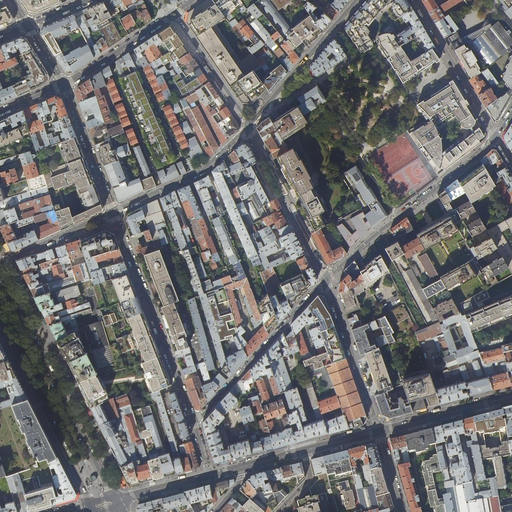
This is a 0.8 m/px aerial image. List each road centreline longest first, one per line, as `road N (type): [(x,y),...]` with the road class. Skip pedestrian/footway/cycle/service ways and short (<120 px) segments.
road 1 (primary): [(117,500),(0,272)]
road 2 (residential): [(113,212),(193,420)]
road 3 (residential): [(325,279),(495,136)]
road 4 (primary): [(0,324),(88,502)]
road 5 (residential): [(193,420),(325,279)]
road 6 (residential): [(325,279),(248,127)]
road 7 (residential): [(248,127),(357,0)]
road 8 (residential): [(248,127),(203,171),(113,212)]
road 9 (residential): [(379,431),(325,279)]
road 10 (residential): [(414,0),(495,136)]
road 11 (tertiary): [(511,396),(379,431)]
road 12 (residential): [(113,212),(63,85)]
road 13 (residential): [(248,127),(173,15)]
road 14 (residential): [(173,15),(63,85)]
road 15 (residential): [(113,212),(0,262)]
